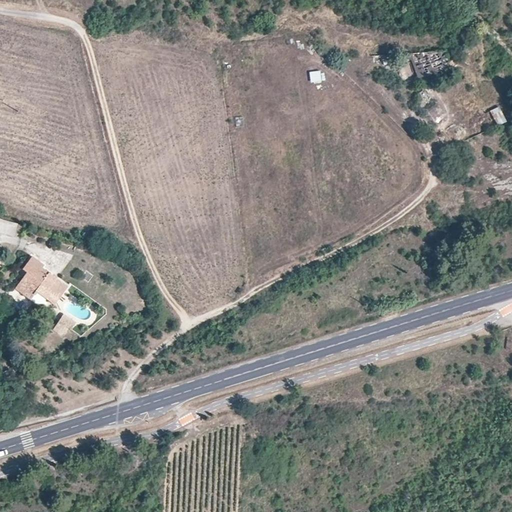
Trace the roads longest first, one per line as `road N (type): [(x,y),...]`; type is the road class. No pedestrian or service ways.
road 1 (tertiary): [(0,448),(504,293)]
road 2 (track): [(134,406),(129,382),(184,327),(370,235),(404,214),(433,181)]
road 3 (track): [(184,327),(139,249),(81,26)]
